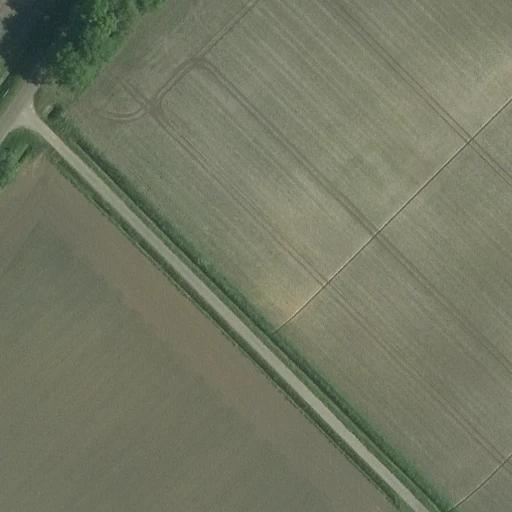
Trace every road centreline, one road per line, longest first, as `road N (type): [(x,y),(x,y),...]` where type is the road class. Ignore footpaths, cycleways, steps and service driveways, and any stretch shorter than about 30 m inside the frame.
road 1 (unclassified): [(421,511),(18,105)]
road 2 (unclassified): [(18,105),(101,0)]
